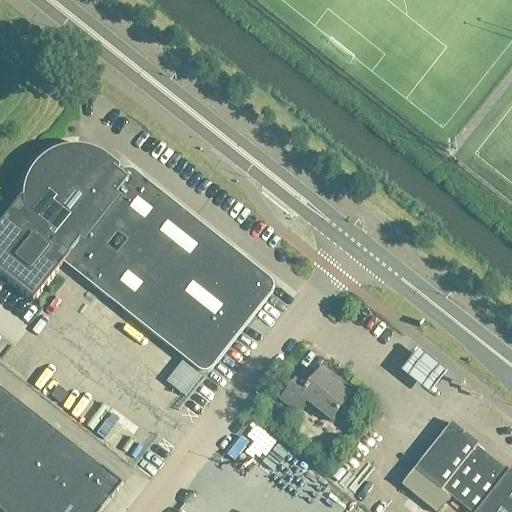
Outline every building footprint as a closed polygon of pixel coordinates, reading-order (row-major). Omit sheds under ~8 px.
[(27,196),(27,202),(21,198),(0,224),(0,275),(33,302),(62,265),(197,371),(201,373),(205,373),(206,373),(210,371),(211,370),(270,295),(273,290),(273,286),(271,282),(269,279),(134,173),(130,171),(128,170),(123,171),(120,173),(113,167),(110,165),(108,163),(104,159),(98,156),(95,155),(92,153),(85,152),(80,151),(73,151),(68,152),(65,152),(61,153),(57,155),(52,157),(46,161),(42,164),(38,169),(36,172),(34,175),(31,181),(29,186),(28,190),(27,196)] [(0,320),(0,356),(4,360),(22,342),(0,320)] [(419,353),(401,375),(430,397),(447,375),(419,353)] [(166,382),(185,397),(200,378),(182,363),(166,382)] [(31,386),(48,402),(66,381),(49,366),(31,386)] [(348,397),(327,380),(330,376),(329,375),(326,379),(319,374),(322,370),(321,369),(318,373),(317,372),(312,379),(301,371),(278,399),(297,414),(306,402),(330,421),(350,397),(349,396),(348,397)] [(0,388),(0,511),(1,511),(100,511),(102,510),(101,509),(109,498),(110,499),(122,484),(101,467),(100,468),(0,388)] [(511,511),(511,472),(509,470),(507,472),(475,447),(477,445),(451,424),(402,486),(434,511),(439,511),(451,498),(468,511),(511,511)]
